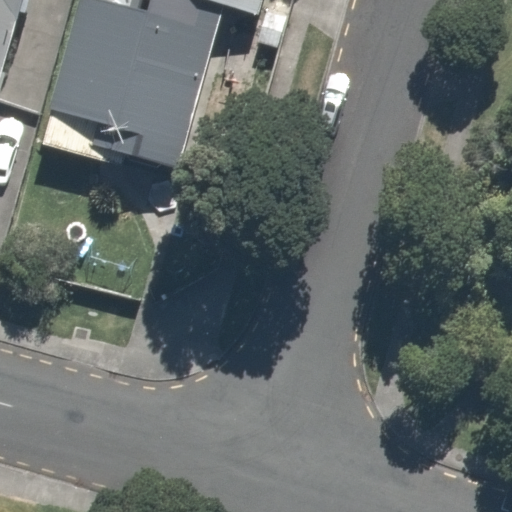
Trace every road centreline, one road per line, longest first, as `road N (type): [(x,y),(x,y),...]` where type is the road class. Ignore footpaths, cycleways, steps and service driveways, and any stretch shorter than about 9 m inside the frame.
road 1 (residential): [(254,470),(393,0)]
road 2 (residential): [(254,470),(0,398)]
road 3 (residential): [(396,511),(254,470)]
